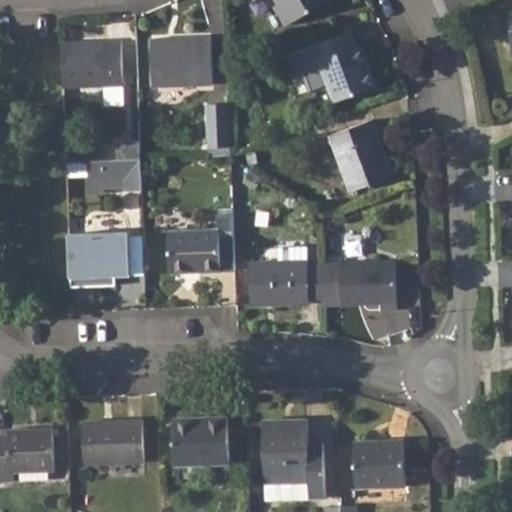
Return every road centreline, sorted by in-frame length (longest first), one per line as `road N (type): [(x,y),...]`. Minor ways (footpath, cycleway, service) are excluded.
road 1 (residential): [(441,377),(273,354),(0,361)]
road 2 (residential): [(441,377),(459,279),(453,97),(424,18)]
road 3 (residential): [(462,502),(463,436),(441,377)]
